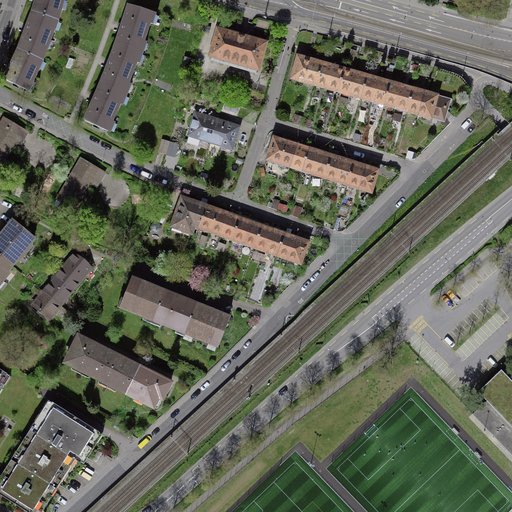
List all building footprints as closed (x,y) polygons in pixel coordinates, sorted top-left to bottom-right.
[(35,0),(32,12),(58,21),(61,9),(59,8),(62,0),(63,1),(63,0),(35,0)] [(153,13),(128,6),(121,29),(116,43),(140,52),(153,13)] [(18,50),(43,60),(47,49),(45,48),(48,41),(50,42),(54,30),(52,29),(55,21),(57,22),(58,21),(32,12),(26,29),(18,50)] [(242,37),(219,31),(210,62),(256,75),(264,44),(242,37)] [(140,52),(116,43),(108,64),(100,84),(124,94),(132,73),(140,52)] [(42,61),(43,60),(18,50),(12,63),(4,79),(26,90),(31,80),(33,81),(38,69),(37,68),(40,60),(42,61)] [(292,78),(316,84),(322,63),(310,60),(298,57),(292,78)] [(327,88),(333,67),(327,65),(322,63),(316,84),(327,88)] [(327,88),(338,91),(345,70),(339,68),(333,67),(327,88)] [(350,94),(356,73),(350,72),(345,70),(338,91),(346,93),(350,94)] [(350,94),(361,97),(367,76),(362,75),(356,73),(350,94)] [(373,101),(379,80),(373,78),(367,76),(361,97),(373,101)] [(384,104),(390,83),(384,81),(379,80),(373,101),(384,104)] [(396,107),(402,86),(396,84),(390,83),(384,104),(396,107)] [(124,94),(100,84),(94,99),(84,120),(108,131),(124,94)] [(407,110),(413,89),(408,88),(402,86),(396,107),(407,110)] [(419,91),(413,89),(407,110),(419,113),(424,93),(419,91)] [(437,96),(424,93),(419,113),(421,114),(441,120),(445,116),(449,100),(437,96)] [(210,142),(217,120),(208,117),(196,114),(186,143),(198,146),(201,139),(210,142)] [(16,125),(3,118),(0,123),(0,167),(15,142),(19,145),(27,132),(16,125)] [(229,124),(217,120),(210,142),(232,148),(239,127),(229,124)] [(345,125),(341,124),(339,134),(345,136),(348,126),(345,125)] [(169,141),(162,139),(158,152),(162,153),(165,154),(169,141)] [(291,166),(297,146),(287,142),(275,139),(271,149),(270,149),(267,158),(268,158),(268,159),(291,166)] [(178,145),(169,142),(166,154),(170,155),(174,157),(178,145)] [(291,166),(302,170),(309,149),(303,148),(297,146),(291,166)] [(302,170),(314,173),(320,153),(315,151),(309,149),(302,170)] [(314,173),(325,177),(332,156),(326,155),(320,153),(314,173)] [(325,177),(337,180),(343,160),(337,158),(332,156),(325,177)] [(91,163),(80,158),(60,192),(86,208),(106,173),(91,163)] [(337,180),(348,184),(354,164),(349,162),(343,160),(337,180)] [(348,184),(359,188),(366,167),(360,165),(354,164),(348,184)] [(359,188),(371,191),(377,171),(371,169),(366,167),(359,188)] [(199,227),(206,207),(195,203),(182,198),(172,226),(191,232),(194,225),(199,227)] [(212,209),(206,207),(199,227),(210,231),(217,211),(212,209)] [(223,213),(217,211),(210,231),(221,235),(229,215),(223,213)] [(234,217),(229,215),(221,235),(233,239),(240,218),(234,217)] [(245,220),(240,218),(233,239),(244,243),(251,222),(245,220)] [(4,231),(0,236),(0,255),(12,265),(34,238),(13,221),(4,231)] [(257,224),(251,222),(244,243),(255,247),(262,226),(257,224)] [(268,228),(262,226),(255,247),(266,251),(274,230),(268,228)] [(279,232),(274,230),(266,251),(278,255),(285,234),(279,232)] [(290,236),(285,234),(278,255),(289,259),(296,238),(290,236)] [(302,240),(296,238),(289,259),(300,263),(307,242),(302,240)] [(80,258),(73,254),(63,267),(44,291),(32,305),(49,319),(55,311),(61,317),(66,310),(60,305),(91,268),(86,263),(80,258)] [(0,279),(12,265),(0,255),(0,279)] [(120,307),(153,320),(165,291),(148,284),(132,278),(120,307)] [(183,298),(165,291),(153,320),(185,333),(197,304),(183,298)] [(197,304),(185,333),(217,346),(229,317),(217,312),(197,304)] [(91,342),(79,336),(72,348),(71,350),(65,362),(99,379),(107,364),(104,363),(109,352),(103,349),(104,348),(91,342)] [(124,359),(109,352),(104,363),(107,364),(99,379),(126,393),(139,367),(124,359)] [(145,370),(139,367),(126,393),(153,407),(158,396),(162,398),(165,394),(166,392),(171,382),(159,376),(145,369),(145,370)] [(511,383),(500,371),(478,393),(487,403),(473,418),(511,456),(511,383)] [(83,457),(99,432),(52,402),(0,484),(0,494),(28,511),(36,511),(41,506),(53,486),(61,474),(72,457),(80,462),(83,457)]
